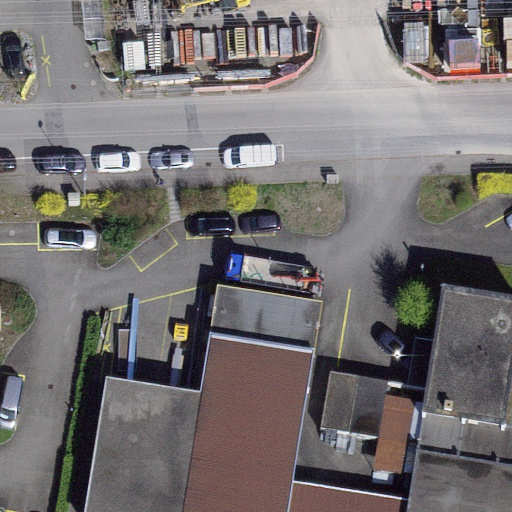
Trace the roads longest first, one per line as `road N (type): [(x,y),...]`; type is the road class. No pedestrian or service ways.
road 1 (unknown): [(59,511),(86,296),(102,265),(372,221),(406,204),(422,171),(420,136),(389,0)]
road 2 (residential): [(511,122),(0,145)]
road 3 (unknown): [(86,140),(62,11)]
